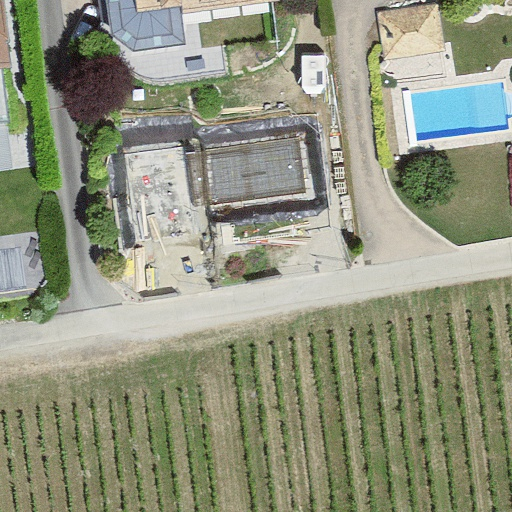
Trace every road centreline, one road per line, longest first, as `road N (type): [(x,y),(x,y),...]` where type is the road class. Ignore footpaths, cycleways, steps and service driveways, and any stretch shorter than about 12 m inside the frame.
road 1 (residential): [(85,321),(52,0)]
road 2 (unclassified): [(378,274),(85,321)]
road 3 (residential): [(378,274),(351,0)]
road 4 (unclassified): [(511,253),(378,274)]
